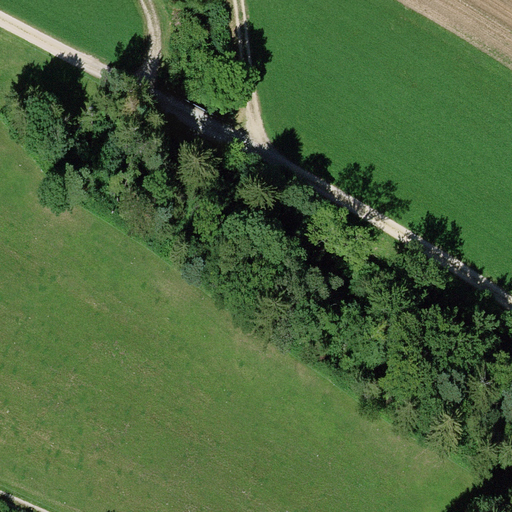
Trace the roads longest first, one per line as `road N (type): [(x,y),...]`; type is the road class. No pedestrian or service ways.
road 1 (track): [(511,308),(364,211),(0,20)]
road 2 (track): [(234,0),(253,149)]
